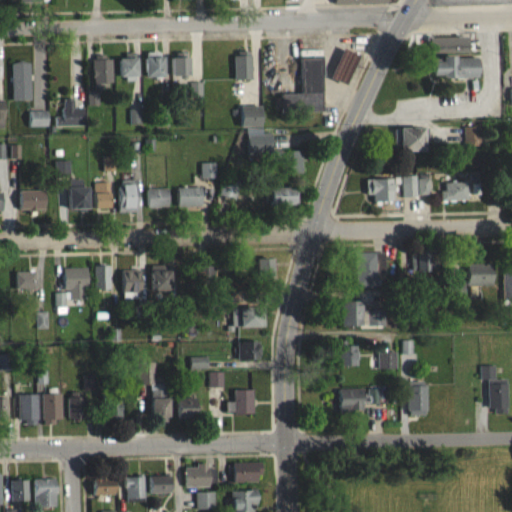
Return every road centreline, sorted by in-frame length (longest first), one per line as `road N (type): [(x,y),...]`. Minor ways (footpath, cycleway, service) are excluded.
road 1 (tertiary): [(289,511),(284,389),(300,270),(333,160),(410,0)]
road 2 (residential): [(0,239),(511,225)]
road 3 (residential): [(0,26),(511,14)]
road 4 (residential): [(0,446),(511,435)]
